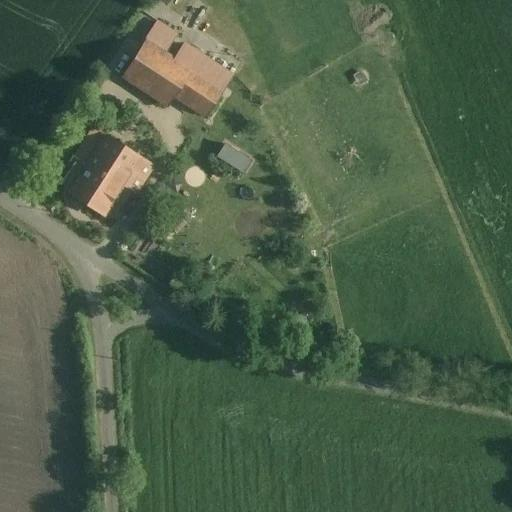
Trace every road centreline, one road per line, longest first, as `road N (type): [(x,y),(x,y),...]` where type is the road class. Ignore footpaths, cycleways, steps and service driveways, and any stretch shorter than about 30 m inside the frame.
road 1 (unclassified): [(177,307),(248,345),(307,364),(511,411)]
road 2 (unclassified): [(114,511),(101,322)]
